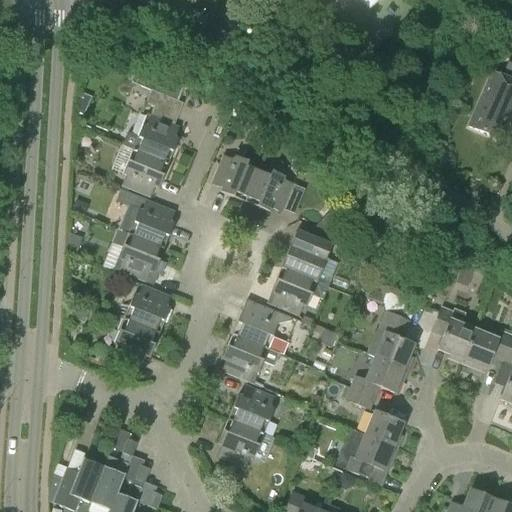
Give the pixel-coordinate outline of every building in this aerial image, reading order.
[(356,0),(366,11),(368,11),(366,9),(373,2),(374,0),(356,0)] [(122,146),(131,150),(166,165),(175,142),(172,141),(177,129),(168,125),(177,103),(172,101),(178,86),(181,81),(140,66),(133,84),(152,93),(147,105),(156,108),(152,118),(149,117),(144,129),(140,127),(135,139),(126,135),(122,146)] [(499,143),(511,114),(511,84),(491,75),(467,128),(499,143)] [(232,117),(239,120),(248,117),(250,114),(252,111),(239,104),(238,106),(232,117)] [(156,189),(166,165),(131,150),(121,175),(124,177),(120,188),(148,200),(153,188),(156,189)] [(219,194),(243,204),(257,168),(233,159),(232,162),(220,157),(208,185),(220,190),(219,194)] [(321,160),(312,174),(324,182),(333,167),(321,160)] [(281,178),(257,168),(243,204),(267,214),(268,210),(279,215),(291,186),(280,182),(281,178)] [(379,202),(357,194),(344,226),(357,231),(361,221),(370,225),(379,202)] [(136,212),(126,236),(162,250),(171,226),(168,225),(172,214),(144,202),(140,213),(136,212)] [(117,232),(112,244),(122,248),(117,260),(121,262),(116,273),(140,283),(145,272),(157,277),(162,265),(157,262),(162,250),(126,236),(117,232)] [(74,256),(80,240),(68,236),(67,254),(74,256)] [(278,270),(314,285),(324,261),(329,249),(296,237),(292,248),(287,246),(278,270)] [(471,273),(460,269),(457,281),(467,284),(471,273)] [(314,285),(278,270),(268,294),(273,296),(268,308),(297,319),(301,307),(305,309),(310,296),(322,301),(326,290),(314,285)] [(399,288),(396,296),(407,300),(410,292),(413,293),(419,276),(403,270),(397,287),(399,288)] [(120,305),(114,318),(157,335),(167,311),(164,310),(168,299),(133,285),(128,297),(131,298),(127,308),(120,305)] [(235,324),(229,336),(277,357),(282,344),(271,339),(276,327),(287,325),(289,320),(247,303),(243,314),(239,312),(235,324)] [(460,361),(471,332),(460,328),(464,316),(452,311),(451,314),(439,309),(437,315),(429,333),(441,338),(435,351),(460,361)] [(383,335),(373,360),(402,371),(411,347),(400,342),(408,323),(384,314),(377,333),(383,335)] [(147,360),(157,335),(114,318),(109,331),(116,334),(112,346),(116,347),(111,358),(139,370),(144,358),(147,360)] [(331,351),(336,337),(322,331),(319,339),(320,346),(331,351)] [(490,358),(501,362),(510,338),(499,333),(495,342),(471,332),(460,361),(485,371),(490,358)] [(272,369),(277,357),(229,336),(220,361),(223,362),(218,374),(247,386),(252,374),(256,375),(261,364),(272,369)] [(511,365),(511,338),(510,338),(501,362),(511,366),(511,365)] [(320,359),(326,362),(330,354),(324,350),(320,359)] [(392,396),(402,371),(373,360),(364,382),(354,378),(349,391),(373,400),(377,390),(392,396)] [(498,402),(511,407),(511,373),(510,372),(498,402)] [(236,398),(226,423),(261,437),(271,412),(268,411),(272,400),(245,389),(240,400),(236,398)] [(368,412),(373,400),(349,391),(344,403),(368,412)] [(372,414),(362,438),(392,450),(402,426),(372,414)] [(251,461),(261,437),(226,423),(216,447),(220,448),(216,459),(243,471),(248,459),(251,461)] [(383,474),(392,450),(362,438),(353,461),(347,459),(343,470),(366,479),(370,469),(383,474)] [(136,445),(127,442),(122,455),(131,458),(136,445)] [(302,458),(309,461),(314,451),(307,447),(302,458)] [(106,459),(101,470),(87,506),(103,511),(108,511),(114,497),(115,497),(126,467),(106,459)] [(74,511),(78,502),(87,506),(101,470),(82,462),(73,485),(60,480),(50,506),(66,511),(74,511)] [(149,472),(140,468),(134,481),(144,485),(149,472)] [(240,484),(244,473),(232,468),(227,479),(240,484)] [(486,511),(490,503),(468,493),(459,511),(449,511),(448,511),(486,511)] [(162,498),(153,494),(147,508),(156,511),(162,498)] [(312,511),(301,507),(304,499),(292,494),(284,511),(312,511)] [(131,511),(134,505),(115,497),(114,497),(108,511),(131,511)] [(511,511),(490,503),(486,511),(511,511)]
